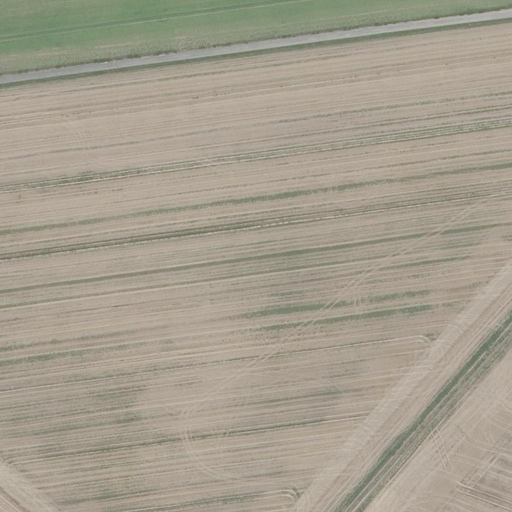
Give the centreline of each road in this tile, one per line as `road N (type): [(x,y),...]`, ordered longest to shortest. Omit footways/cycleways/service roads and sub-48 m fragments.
road 1 (unclassified): [(511,12),(0,80)]
road 2 (track): [(511,342),(364,511)]
